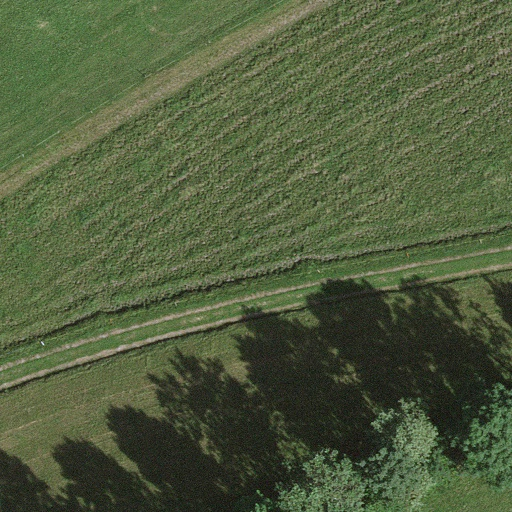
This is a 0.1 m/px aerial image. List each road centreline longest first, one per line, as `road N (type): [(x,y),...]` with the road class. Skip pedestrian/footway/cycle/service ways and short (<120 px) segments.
road 1 (track): [(0,375),(113,335),(511,253)]
road 2 (track): [(0,187),(226,47),(319,0)]
